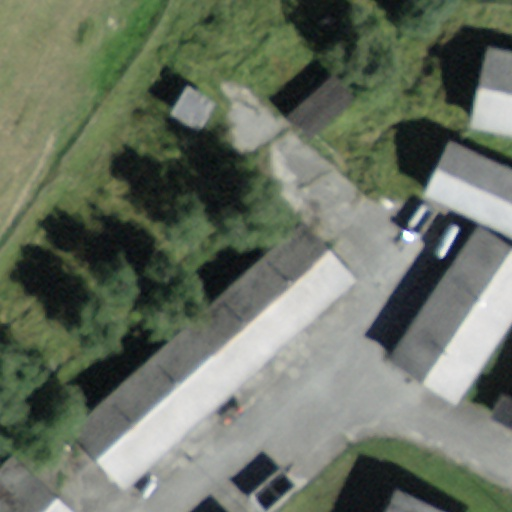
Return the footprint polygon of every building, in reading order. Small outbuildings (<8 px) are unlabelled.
[(511,55),(491,51),(473,130),(511,138),(511,55)] [(511,236),(511,171),(450,143),(425,197),(511,236)] [(123,491),(357,282),(303,221),(69,430),(123,491)] [(511,252),(476,229),(389,361),(457,406),(511,322),(511,252)] [(511,397),(503,393),(490,419),(511,430),(511,397)] [(0,511),(62,511),(8,463),(0,471),(0,511)] [(433,511),(395,494),(386,511),(433,511)]
